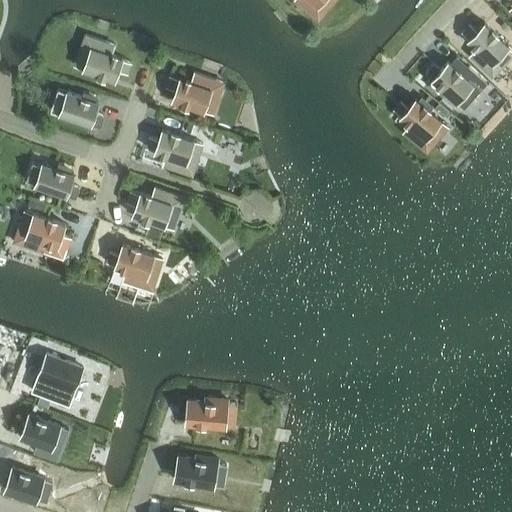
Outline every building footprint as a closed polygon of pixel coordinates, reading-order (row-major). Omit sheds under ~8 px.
[(508,46),(484,23),(468,40),(492,63),(508,46)] [(83,69),(114,81),(122,58),(91,47),(83,69)] [(448,62),(432,80),(457,102),(473,84),(448,62)] [(180,77),(172,100),(203,111),(211,88),(180,77)] [(67,92),(59,114),(91,125),(98,102),(67,92)] [(415,99),(400,117),(426,138),(441,120),(415,99)] [(190,123),(186,132),(196,135),(199,126),(190,123)] [(162,129),(154,152),(186,163),(194,140),(162,129)] [(42,163),(34,186),(66,197),(74,174),(42,163)] [(140,192),(132,215),(164,226),(172,203),(140,192)] [(30,197),(27,207),(44,213),(47,203),(30,197)] [(33,213),(26,236),(56,246),(64,223),(33,213)] [(150,227),(147,235),(158,239),(161,231),(150,227)] [(115,265),(114,266),(146,277),(154,254),(122,244),(119,253),(115,265)] [(110,250),(106,262),(115,265),(119,253),(110,250)] [(46,353),(32,389),(60,400),(67,381),(75,384),(81,366),(46,353)] [(188,399),(186,423),(226,427),(228,399),(207,397),(207,401),(188,399)] [(28,414),(20,436),(51,448),(60,426),(28,414)] [(178,455),(174,479),(213,486),(218,459),(197,455),(196,459),(178,455)] [(12,467),(4,490),(36,500),(43,478),(12,467)]
